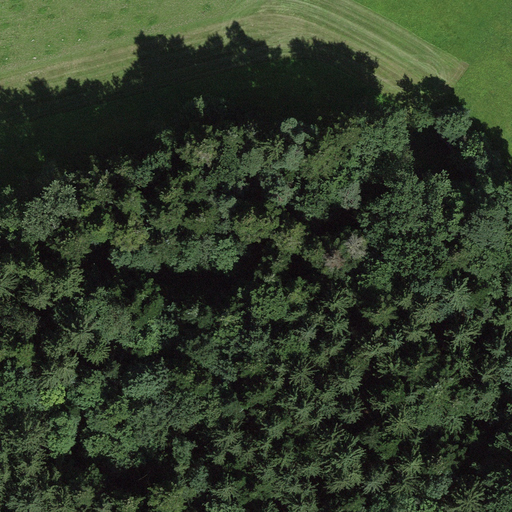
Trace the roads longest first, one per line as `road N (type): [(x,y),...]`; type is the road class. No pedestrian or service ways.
road 1 (track): [(0,249),(102,275),(239,253),(324,228),(397,166)]
road 2 (track): [(81,271),(91,298),(170,399),(219,511)]
